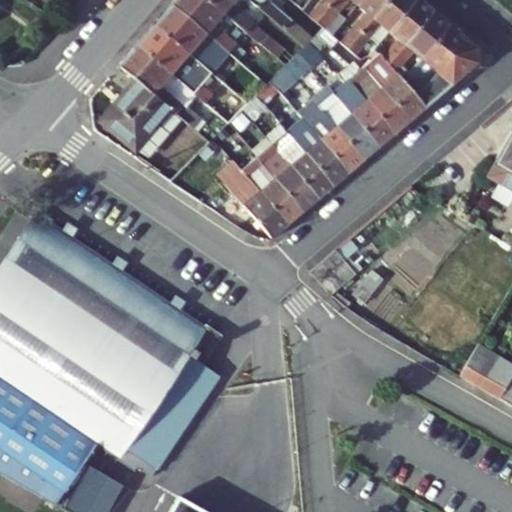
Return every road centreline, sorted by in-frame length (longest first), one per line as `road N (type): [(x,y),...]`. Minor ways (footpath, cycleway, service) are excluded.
road 1 (residential): [(511,69),(292,253),(271,262)]
road 2 (residential): [(271,262),(232,251),(34,117)]
road 3 (residential): [(271,262),(315,319),(331,511)]
road 4 (tertiary): [(141,0),(34,117)]
